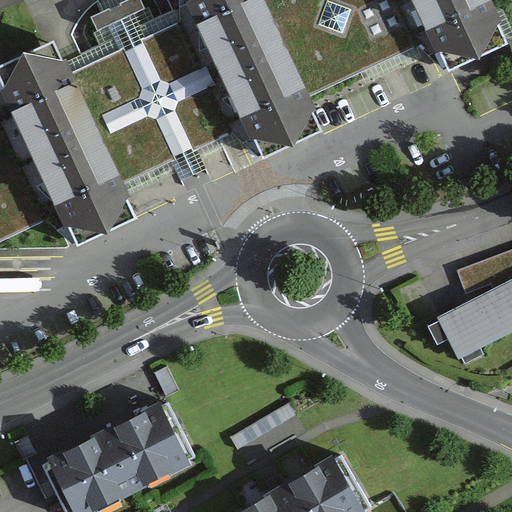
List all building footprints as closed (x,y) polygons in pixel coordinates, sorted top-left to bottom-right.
[(184,0),(192,17),(67,74),(118,186),(244,129),(259,161),(320,133),(259,0),(184,0)] [(259,0),(305,97),(431,38),(447,73),(505,46),(483,0),(259,0)] [(51,43),(0,66),(0,239),(54,214),(70,251),(133,222),(51,43)] [(511,335),(511,282),(438,320),(459,362),(511,335)] [(86,511),(191,460),(164,406),(36,469),(57,511),(86,511)] [(371,511),(340,456),(240,511),(371,511)]
